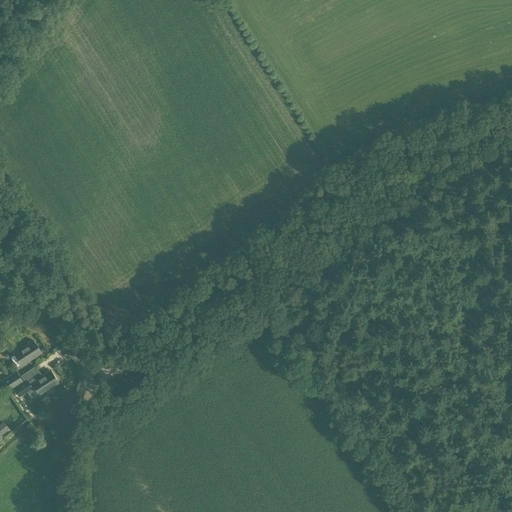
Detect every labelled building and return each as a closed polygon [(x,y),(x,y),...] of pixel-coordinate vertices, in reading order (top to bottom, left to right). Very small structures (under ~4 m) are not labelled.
[(21,366),(28,361),(41,353),(33,341),(13,353),(21,366)] [(36,367),(27,374),(30,379),(36,375),(38,379),(42,376),(36,367)] [(18,397),(33,387),(38,394),(57,382),(50,371),(42,376),(38,379),(36,375),(30,379),(27,374),(21,377),(25,383),(13,390),(18,397)] [(8,391),(22,382),(15,372),(1,381),(8,391)] [(28,412),(24,414),(29,421),(33,418),(28,412)] [(4,422),(0,425),(0,437),(10,429),(4,422)]
